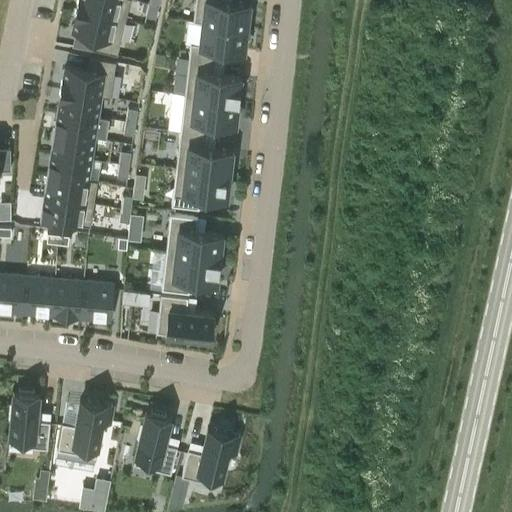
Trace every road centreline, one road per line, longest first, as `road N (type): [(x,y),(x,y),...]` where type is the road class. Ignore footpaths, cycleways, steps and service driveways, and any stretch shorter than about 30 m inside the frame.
road 1 (residential): [(290,0),(249,355),(238,374),(216,380),(0,350)]
road 2 (tertiary): [(456,511),(511,255)]
